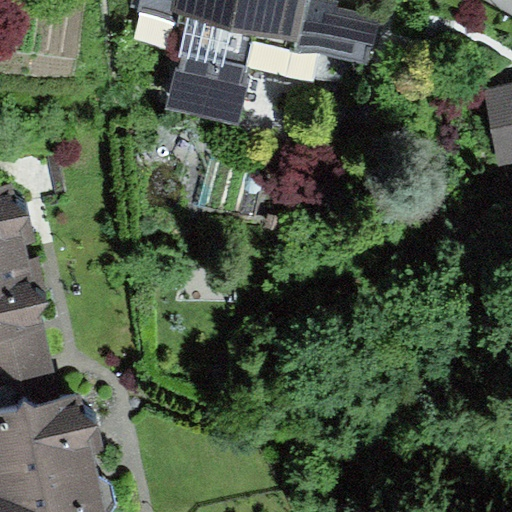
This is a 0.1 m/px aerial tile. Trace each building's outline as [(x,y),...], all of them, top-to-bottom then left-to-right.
[(143,0),(137,35),(176,43),(163,106),(242,122),(254,66),(325,81),(331,56),(375,65),(388,3),(374,0),(143,0)] [(511,76),(484,82),(500,159),(511,156),(511,196),(510,197),(511,208),(511,76)] [(0,253),(29,248),(22,207),(29,194),(19,189),(15,168),(0,171),(0,253)] [(29,248),(0,253),(0,380),(54,370),(40,301),(51,280),(32,269),(29,248)] [(0,395),(0,478),(96,458),(90,426),(102,405),(77,389),(75,381),(37,389),(24,380),(16,392),(0,395)] [(0,511),(110,511),(109,504),(120,489),(102,476),(96,458),(0,478),(0,511)]
